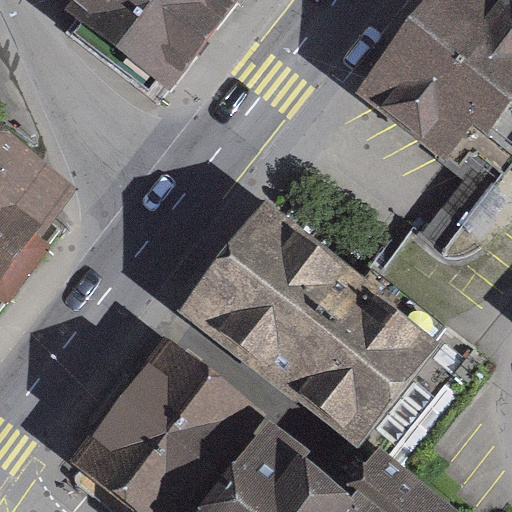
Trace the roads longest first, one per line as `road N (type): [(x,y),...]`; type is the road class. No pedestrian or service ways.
road 1 (primary): [(184,196),(0,431)]
road 2 (residential): [(184,196),(81,114),(23,0)]
road 3 (primary): [(335,0),(184,196)]
